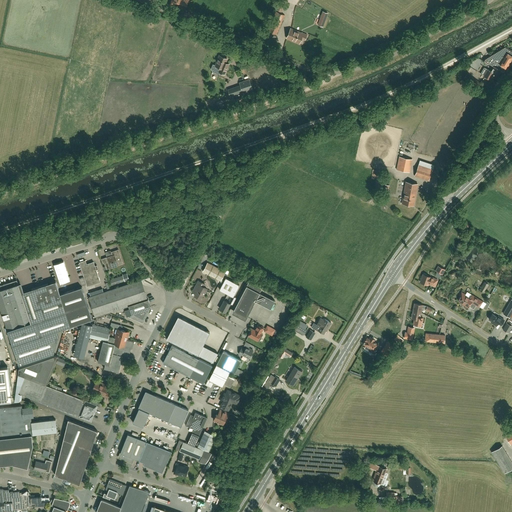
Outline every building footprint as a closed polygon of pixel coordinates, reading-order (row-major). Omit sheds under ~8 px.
[(184,11),(188,0),(171,0),(169,5),(184,11)] [(281,12),(286,1),(283,0),(280,0),(277,10),(281,12)] [(267,31),(272,33),(276,35),(285,15),(276,12),(267,31)] [(323,27),(328,14),(323,12),(318,25),(323,27)] [(302,33),(298,32),(295,30),(291,28),(289,32),(288,35),(286,38),(292,41),(294,41),(299,43),(301,38),(305,39),(307,35),(302,33)] [(501,65),(506,68),(511,58),(511,51),(505,47),(490,55),(488,59),(499,66),(499,65),(501,66),(501,65)] [(229,64),(225,63),(227,59),(219,55),(215,66),(220,68),(218,72),(225,74),(229,64)] [(490,55),(489,57),(485,59),(483,61),(494,67),(491,72),(488,70),(484,76),(491,80),(493,77),(496,79),(501,71),(503,72),(506,68),(501,65),(501,66),(499,65),(499,66),(488,59),(490,55)] [(463,79),(473,84),(478,88),(481,83),(467,74),(463,79)] [(243,94),(244,96),(254,92),(249,80),(239,83),(241,87),(229,91),(231,98),(243,94)] [(409,172),(412,159),(399,157),(397,170),(409,172)] [(420,161),(418,166),(414,176),(429,181),(432,170),(423,167),(424,162),(420,161)] [(406,182),(402,203),(414,205),(417,184),(406,182)] [(105,263),(107,268),(123,263),(118,249),(111,252),(112,255),(102,258),(104,263),(105,263)] [(97,265),(95,266),(94,262),(87,264),(85,260),(79,262),(87,286),(100,282),(96,270),(98,269),(97,265)] [(65,261),(54,264),(60,283),(70,280),(65,261)] [(207,263),(203,272),(220,281),(225,272),(207,263)] [(438,266),(435,271),(442,275),(445,269),(438,266)] [(423,274),(420,282),(428,285),(429,284),(435,286),(437,280),(430,277),(426,276),(426,275),(426,274),(424,274),(423,274)] [(123,275),(110,280),(112,285),(125,281),(123,275)] [(219,290),(233,297),(239,285),(226,278),(219,290)] [(21,283),(18,284),(16,280),(0,285),(0,309),(7,331),(19,365),(53,354),(59,338),(57,331),(92,319),(82,287),(60,294),(56,281),(51,283),(51,284),(48,285),(48,284),(32,289),(32,290),(24,293),(22,288),(21,283)] [(95,316),(119,309),(120,312),(124,310),(126,316),(131,315),(130,317),(140,323),(142,323),(143,323),(144,321),(144,320),(145,319),(147,315),(147,314),(145,313),(147,310),(151,308),(148,299),(147,299),(141,280),(89,297),(95,316)] [(205,284),(198,281),(192,292),(195,294),(194,296),(200,299),(203,295),(207,288),(203,287),(205,284)] [(262,288),(249,281),(233,311),(246,318),(262,288)] [(484,282),(479,291),(484,293),(486,288),(487,288),(489,284),(484,282)] [(480,300),(479,301),(472,296),(469,300),(464,296),(465,295),(461,293),(459,295),(461,297),(458,301),(465,305),(464,306),(468,308),(471,303),(479,308),(483,302),(480,300)] [(264,295),(260,303),(270,309),(275,301),(264,295)] [(511,312),(511,299),(511,300),(503,314),(510,317),(511,312)] [(230,304),(224,301),(220,309),(225,312),(230,304)] [(413,311),(421,312),(422,308),(430,312),(432,309),(427,306),(422,305),(414,303),(413,311)] [(420,317),(421,312),(413,311),(411,318),(414,319),(413,324),(421,326),(423,318),(420,317)] [(504,320),(498,316),(499,315),(494,311),(489,319),(492,321),(491,322),(496,326),(498,323),(501,325),(504,320)] [(178,316),(166,339),(198,355),(203,345),(210,332),(178,316)] [(320,319),(317,325),(314,323),(311,327),(318,331),(324,334),(326,329),(327,330),(331,323),(325,319),(323,322),(320,319)] [(82,323),(74,356),(84,358),(89,338),(90,334),(92,326),(82,323)] [(508,333),(511,326),(507,323),(503,330),(508,333)] [(294,330),(304,335),(307,330),(298,324),(294,330)] [(262,334),(260,333),(263,328),(258,325),(255,331),(252,329),(248,336),(259,341),(262,334)] [(273,333),(275,330),(267,325),(265,329),(273,333)] [(412,340),(414,331),(414,328),(408,326),(406,332),(405,332),(404,338),(412,340)] [(103,341),(97,362),(105,364),(104,369),(119,372),(121,364),(124,364),(125,364),(127,355),(129,353),(130,348),(132,347),(133,343),(134,341),(127,340),(129,332),(120,330),(117,329),(114,338),(109,337),(109,338),(107,342),(103,341)] [(315,333),(310,330),(305,337),(311,340),(315,333)] [(444,344),(445,335),(425,333),(424,342),(444,344)] [(394,339),(400,344),(404,340),(398,334),(394,339)] [(362,344),(369,348),(374,351),(376,348),(378,344),(373,342),(375,339),(370,337),(369,339),(366,337),(364,341),(362,344)] [(212,366),(172,345),(162,363),(203,384),(212,366)] [(242,348),(239,353),(249,359),(253,351),(246,347),(245,350),(242,348)] [(387,356),(390,351),(383,347),(380,352),(387,356)] [(288,360),(292,353),(284,348),(281,352),(283,354),(282,356),(288,360)] [(216,365),(230,372),(234,374),(241,360),(223,351),(216,365)] [(51,384),(49,387),(47,386),(58,357),(56,356),(19,368),(18,371),(18,375),(24,377),(18,393),(20,394),(90,422),(92,421),(93,417),(93,416),(94,415),(95,412),(95,411),(96,411),(97,407),(97,406),(99,407),(100,404),(91,400),(90,403),(78,398),(79,395),(73,393),(72,396),(61,391),(62,388),(51,384)] [(58,357),(56,363),(64,367),(66,360),(58,357)] [(222,387),(230,372),(216,365),(209,379),(208,379),(206,385),(210,388),(213,382),(222,387)] [(302,371),(294,366),(286,380),(294,385),(302,371)] [(0,401),(11,400),(7,367),(0,367),(0,401)] [(24,377),(18,375),(14,401),(19,401),(20,394),(18,393),(24,377)] [(224,384),(230,387),(234,378),(229,375),(224,384)] [(271,375),(262,389),(266,391),(271,384),(276,387),(280,379),(275,376),(274,377),(271,375)] [(109,394),(106,393),(108,386),(96,381),(92,391),(108,398),(109,394)] [(188,410),(176,404),(145,391),(138,408),(139,408),(132,422),(143,427),(149,413),(181,427),(188,410)] [(223,401),(220,407),(228,410),(232,402),(236,403),(239,396),(227,391),(226,395),(224,394),(222,400),(223,401)] [(30,457),(33,446),(31,435),(33,435),(31,423),(31,418),(23,419),(22,405),(0,407),(0,465),(12,464),(22,467),(26,452),(31,453),(30,457)] [(193,429),(192,433),(199,436),(207,418),(195,412),(194,416),(191,415),(186,426),(193,429)] [(216,414),(214,420),(223,424),(226,418),(227,419),(229,414),(223,412),(222,415),(220,416),(218,415),(217,414),(216,414)] [(68,419),(54,475),(77,480),(97,431),(68,419)] [(55,420),(31,423),(33,435),(57,432),(55,420)] [(215,436),(204,431),(198,446),(209,451),(215,436)] [(163,473),(166,464),(171,451),(127,434),(119,456),(119,458),(131,463),(133,458),(144,462),(143,465),(163,473)] [(211,453),(204,451),(184,442),(180,452),(197,459),(198,462),(199,462),(205,464),(211,453)] [(511,461),(505,445),(493,450),(503,473),(511,469),(511,461)] [(50,468),(51,464),(52,461),(46,460),(45,463),(36,461),(34,469),(41,471),(45,473),(47,467),(50,468)] [(401,470),(403,465),(400,461),(394,464),(396,467),(397,469),(401,470)] [(188,467),(179,464),(176,463),(175,468),(174,473),(178,475),(178,473),(186,476),(188,467)] [(387,469),(378,466),(378,465),(373,464),(372,469),(377,471),(376,473),(375,473),(372,481),(373,481),(373,482),(373,484),(373,485),(375,487),(377,487),(379,486),(380,484),(381,484),(387,469)] [(108,490),(107,494),(104,493),(103,497),(109,499),(110,497),(115,498),(117,493),(122,495),(126,485),(109,479),(106,489),(108,490)] [(118,511),(141,511),(145,503),(149,491),(129,485),(121,507),(118,511)] [(27,511),(27,506),(30,506),(30,495),(30,494),(28,493),(29,492),(26,491),(24,492),(19,492),(19,491),(9,492),(9,489),(4,490),(3,489),(0,488),(0,511),(27,511)] [(394,504),(394,498),(397,498),(397,493),(394,493),(387,493),(386,498),(388,498),(388,504),(394,504)] [(34,495),(30,495),(30,506),(45,505),(45,502),(41,502),(41,497),(34,497),(34,495)] [(54,506),(51,511),(64,511),(65,510),(67,510),(70,503),(68,501),(54,498),(52,505),(54,506)] [(101,499),(96,511),(118,511),(121,507),(118,506),(107,502),(101,499)]
